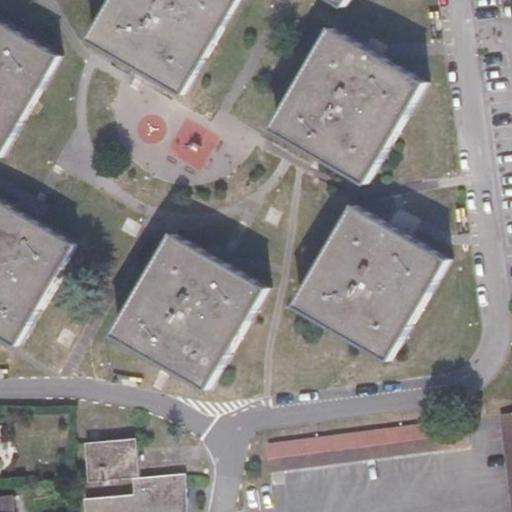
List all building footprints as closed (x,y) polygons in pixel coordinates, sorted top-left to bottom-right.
[(120,0),(98,39),(190,92),(243,0),(120,0)] [(0,17),(0,150),(8,155),(65,56),(0,17)] [(339,30),(283,129),(376,181),(432,84),(339,30)] [(0,195),(0,328),(25,343),(82,243),(0,195)] [(362,205),(305,304),(399,358),(457,258),(362,205)] [(180,233),(124,331),(217,386),(275,287),(180,233)] [(511,409),(501,412),(505,440),(511,495),(511,409)] [(393,427),(386,428),(388,455),(469,444),(465,417),(393,427)] [(386,428),(336,436),(338,462),(388,455),(386,428)] [(338,462),(336,436),(267,445),(271,472),(338,462)] [(90,499),(91,511),(194,511),(190,473),(144,477),(141,439),(92,444),(95,481),(138,478),(139,494),(90,499)] [(0,497),(0,511),(13,511),(11,496),(0,497)]
